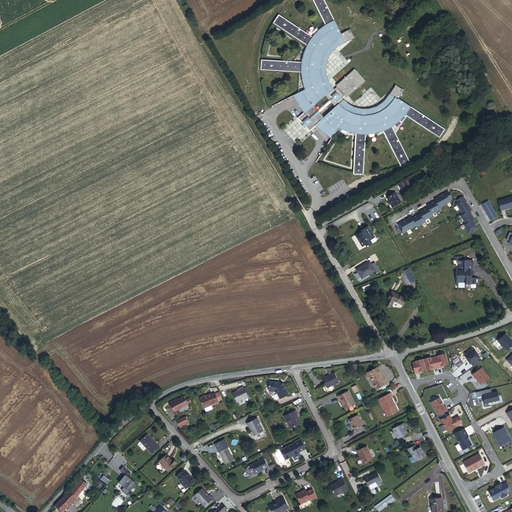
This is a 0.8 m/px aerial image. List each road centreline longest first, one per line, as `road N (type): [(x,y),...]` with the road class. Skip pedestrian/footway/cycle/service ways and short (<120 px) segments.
road 1 (residential): [(148,405),(228,494),(243,499),(333,449),(293,368)]
road 2 (track): [(304,211),(177,0)]
road 3 (residential): [(461,489),(499,469),(484,433),(449,374),(407,386)]
road 4 (residential): [(391,354),(304,211)]
road 5 (residential): [(293,368),(201,381),(148,405)]
road 6 (residential): [(148,405),(45,511)]
road 7 (residential): [(392,218),(458,182),(486,230)]
road 8 (residential): [(511,319),(391,354)]
